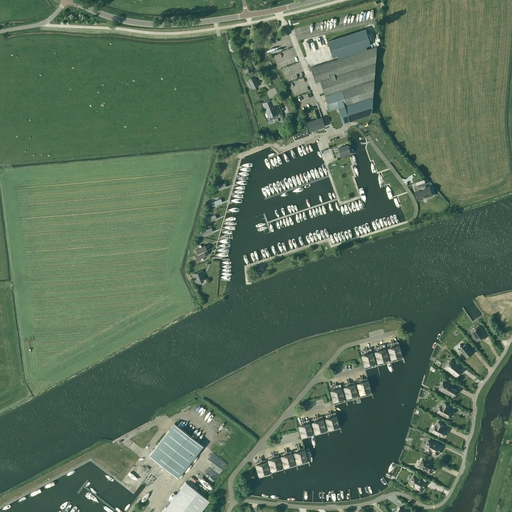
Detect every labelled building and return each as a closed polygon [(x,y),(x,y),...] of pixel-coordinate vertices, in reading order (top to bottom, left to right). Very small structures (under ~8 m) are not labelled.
[(365,29),(327,42),(332,57),(334,56),(335,59),(369,48),(368,45),(370,45),(365,29)] [(370,112),(371,111),(376,46),(310,67),(315,82),(320,81),(329,110),(337,107),(343,123),(365,116),(364,116),(371,114),(370,112)] [(244,70),(246,69),(248,73),(253,71),(249,62),(242,65),(244,70)] [(248,79),(252,88),(258,86),(254,77),(248,79)] [(270,100),(269,100),(262,103),(268,117),(278,113),(276,106),(273,108),(270,100)] [(309,131),(324,126),(321,118),(307,123),(309,131)] [(293,135),(294,140),(309,135),(307,130),(293,135)] [(416,193),(418,200),(423,199),(422,196),(432,193),(430,188),(426,189),(425,185),(418,187),(419,190),(420,190),(420,191),(416,193)] [(199,248),(196,249),(198,254),(204,251),(207,250),(205,245),(201,247),(200,244),(198,245),(199,248)] [(198,254),(195,255),(197,259),(200,257),(201,260),(203,259),(202,257),(206,255),(204,251),(198,254)] [(203,274),(202,271),(194,273),(198,283),(203,281),(201,275),(203,274)] [(479,325),(476,327),(476,329),(472,332),(474,335),(472,336),(474,339),(476,338),(477,340),(485,335),(479,325)] [(391,361),(397,360),(391,340),(390,340),(390,341),(391,341),(392,345),(387,346),(391,361)] [(392,340),(391,340),(397,360),(402,358),(400,351),(398,343),(393,344),(392,341),(393,340),(392,340)] [(379,343),(378,344),(383,364),(389,362),(385,347),(380,348),(379,345),(379,343)] [(378,365),(383,364),(378,344),(377,344),(377,345),(378,348),(374,350),(378,365)] [(467,356),(472,352),(465,344),(462,347),(460,344),(456,347),(459,351),(461,350),(467,356)] [(365,369),(370,367),(365,347),(364,348),(363,348),(364,349),(365,352),(361,353),(365,368),(365,369)] [(365,347),(370,367),(376,366),(376,365),(375,365),(371,350),(367,351),(366,348),(366,347),(365,347)] [(451,359),(445,367),(456,376),(461,371),(458,368),(460,365),(451,359)] [(360,397),(366,395),(360,375),(359,376),(360,377),(360,378),(356,379),(360,397)] [(361,375),(360,375),(366,395),(371,394),(367,378),(362,380),(361,376),(362,375),(361,375)] [(348,379),(347,379),(346,379),(346,380),(347,384),(343,385),(347,400),(358,397),(353,382),(349,383),(348,380),(348,379)] [(444,380),(439,389),(452,397),(456,390),(451,387),(453,385),(444,380)] [(335,382),(334,383),(339,403),(345,401),(344,401),(340,386),(336,387),(335,384),(335,382)] [(339,403),(334,383),(332,383),(333,384),(334,387),(330,389),(334,404),(339,403)] [(449,405),(444,402),(442,406),(441,405),(437,412),(448,417),(452,411),(448,409),(449,405)] [(328,431),(334,429),(329,411),(328,411),(327,412),(328,412),(329,416),(325,417),(328,431)] [(329,411),(334,429),(339,428),(335,414),(331,415),(330,412),(330,411),(329,411)] [(317,414),(315,415),(314,415),(315,416),(316,419),(311,421),(315,434),(315,435),(326,432),(326,431),(322,418),(318,419),(317,416),(317,414)] [(302,438),(307,437),(302,418),(301,419),(302,420),(303,423),(298,424),(302,438)] [(303,418),(302,418),(307,437),(313,435),(312,435),(309,421),(304,422),(303,419),(304,418),(303,418)] [(436,425),(432,431),(442,436),(446,429),(442,428),(443,425),(438,422),(436,425)] [(202,445),(174,423),(149,454),(178,477),(202,445)] [(438,454),(441,447),(428,440),(425,447),(429,450),(428,451),(432,453),(433,452),(438,454)] [(302,463),(297,445),(296,445),(297,446),(297,450),(293,451),(297,465),(302,463)] [(298,445),(297,445),(302,463),(308,462),(304,448),(299,449),(298,446),(299,445),(298,445)] [(289,467),(284,448),(283,449),(284,450),(285,453),(280,454),(284,468),(289,467)] [(286,448),(284,448),(289,467),(295,465),(291,451),(286,453),(286,449),(286,448)] [(271,472),(277,470),(272,452),(270,452),(270,453),(271,453),(272,457),(267,458),(271,472)] [(273,452),(272,452),(277,470),(282,469),(278,455),(274,456),(273,453),(273,452)] [(259,477),(264,475),(259,457),(258,457),(258,458),(259,458),(259,462),(255,463),(256,465),(259,477)] [(260,457),(259,457),(264,475),(270,474),(269,473),(266,460),(261,461),(260,458),(261,457),(260,457)] [(422,459),(419,466),(423,468),(423,469),(427,471),(427,470),(432,472),(435,465),(422,459)] [(426,483),(413,476),(409,483),(414,486),(414,485),(418,487),(417,488),(422,490),(426,483)] [(199,511),(209,501),(185,482),(160,511),(199,511)]
